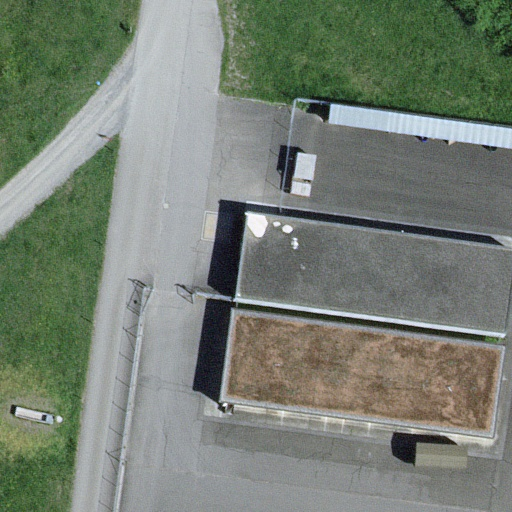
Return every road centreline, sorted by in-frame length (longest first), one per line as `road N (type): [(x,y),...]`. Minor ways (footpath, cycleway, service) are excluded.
road 1 (track): [(106,511),(177,0)]
road 2 (track): [(0,229),(33,209),(148,0)]
